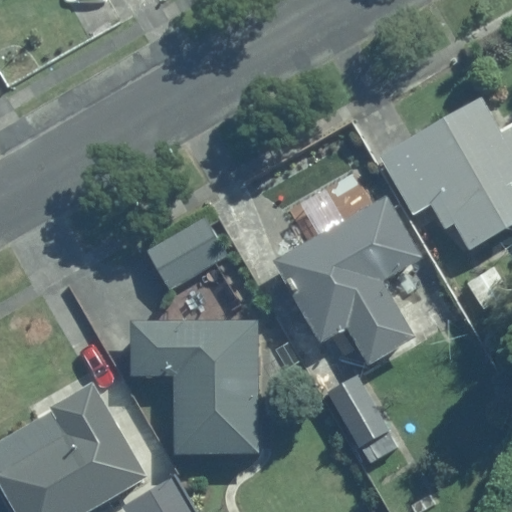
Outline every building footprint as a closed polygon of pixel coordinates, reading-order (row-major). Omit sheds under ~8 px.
[(488,96),(382,155),(416,215),(434,205),(449,227),(457,224),(474,249),(511,227),(511,128),(506,130),(488,96)] [(388,194),(280,258),(323,342),(350,327),(371,364),(418,336),(385,281),(423,259),(388,194)] [(207,217),(147,249),(170,293),(231,261),(207,217)] [(467,284),(487,313),(511,295),(511,289),(495,265),(467,284)] [(261,320),(133,321),(134,375),(177,376),(178,454),(263,452),(261,320)] [(400,446),(359,376),(330,391),(371,463),(400,446)] [(88,511),(151,477),(96,381),(55,404),(58,410),(0,442),(0,465),(4,472),(0,474),(0,476),(20,511),(88,511)] [(256,459),(233,460),(235,491),(257,491),(256,459)] [(197,511),(177,477),(125,505),(128,511),(197,511)]
